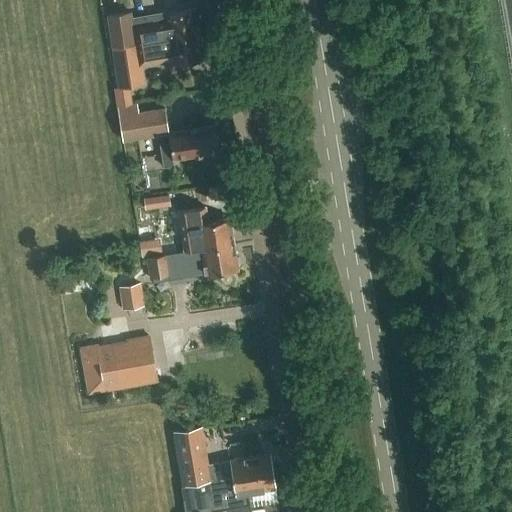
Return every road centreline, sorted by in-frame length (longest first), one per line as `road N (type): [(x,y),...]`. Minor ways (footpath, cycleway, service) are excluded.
road 1 (tertiary): [(399,511),(315,0)]
road 2 (residential): [(317,511),(233,0)]
